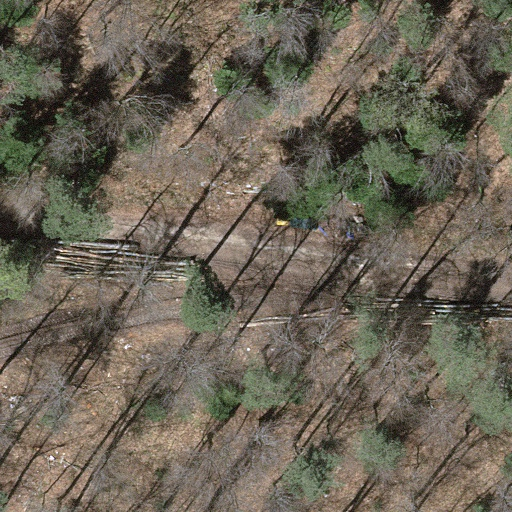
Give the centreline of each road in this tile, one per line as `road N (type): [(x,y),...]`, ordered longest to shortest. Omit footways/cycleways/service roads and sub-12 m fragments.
road 1 (track): [(511,273),(0,226)]
road 2 (track): [(371,260),(0,344)]
